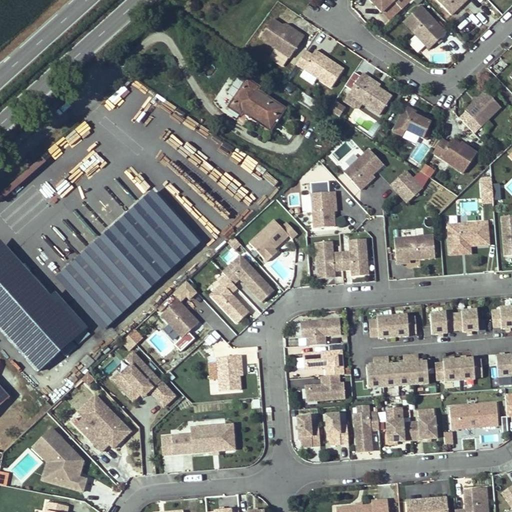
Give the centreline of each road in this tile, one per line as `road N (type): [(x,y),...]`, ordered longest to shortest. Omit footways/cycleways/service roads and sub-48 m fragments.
road 1 (residential): [(381,299),(290,305),(272,331),(277,476)]
road 2 (residential): [(277,476),(491,459),(511,448)]
road 3 (residential): [(511,17),(439,85),(334,15)]
road 4 (residential): [(114,511),(152,482),(277,476)]
road 5 (primary): [(0,113),(126,0)]
road 6 (unclassified): [(0,173),(119,66)]
road 7 (residential): [(511,289),(381,299)]
